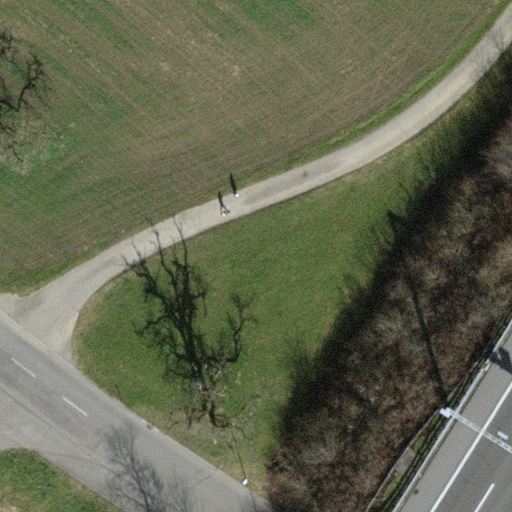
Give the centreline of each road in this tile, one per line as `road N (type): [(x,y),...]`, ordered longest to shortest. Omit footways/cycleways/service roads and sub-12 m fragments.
road 1 (track): [(0,386),(93,266),(373,153),(511,26)]
road 2 (unclassified): [(229,511),(0,373)]
